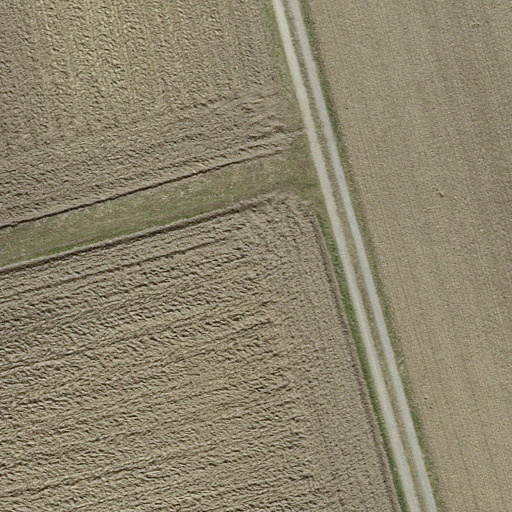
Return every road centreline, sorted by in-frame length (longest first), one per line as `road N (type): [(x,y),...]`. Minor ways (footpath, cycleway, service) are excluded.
road 1 (track): [(278,0),(416,511)]
road 2 (track): [(0,255),(322,167)]
